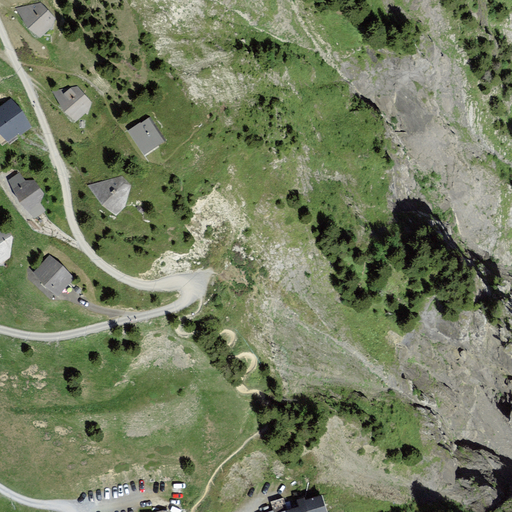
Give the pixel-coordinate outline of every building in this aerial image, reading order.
[(54,19),(41,4),(19,9),(39,37),(54,19)] [(91,102),(76,86),(54,92),(75,123),(91,102)] [(30,126),(11,99),(0,107),(0,130),(8,142),(30,126)] [(164,140),(147,118),(128,132),(144,154),(164,140)] [(27,182),(21,174),(10,182),(35,217),(45,210),(38,201),(46,195),(33,178),(27,182)] [(129,186),(120,175),(102,180),(90,188),(116,215),(124,206),(129,186)] [(0,261),(2,264),(10,258),(10,234),(0,232),(0,261)] [(74,276),(49,255),(34,272),(58,294),(74,276)] [(326,511),(320,494),(287,505),(284,498),(271,503),(274,511),(272,511),(326,511)]
